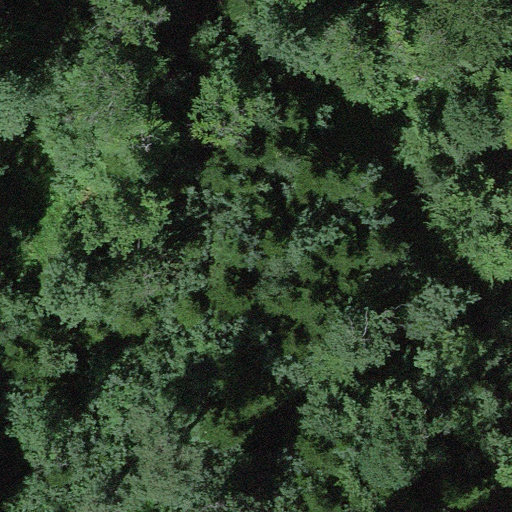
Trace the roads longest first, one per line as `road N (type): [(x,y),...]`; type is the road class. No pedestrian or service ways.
road 1 (track): [(65,0),(67,269),(86,385),(109,431),(160,468),(196,469),(245,446),(395,341),(421,290),(433,229)]
road 2 (track): [(433,229),(389,155),(234,0)]
